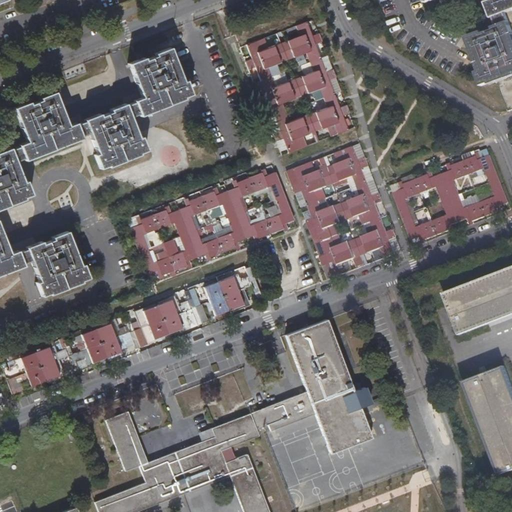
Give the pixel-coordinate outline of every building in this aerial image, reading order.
[(511,0),(494,0),(487,3),(493,19),(494,18),(505,14),(511,11),(511,0)] [(497,27),(508,22),(505,14),(494,18),(497,27)] [(321,42),(318,34),(312,36),(306,22),(295,26),(299,36),(265,49),(261,51),(257,41),(246,45),(252,59),(246,62),(248,70),(255,68),(265,95),(259,98),(263,107),(269,105),(279,130),(273,133),(276,142),(283,139),(288,153),(299,149),(295,139),(326,127),(330,137),(348,130),(343,116),(349,114),(346,105),(339,108),(329,80),(335,78),(332,70),(325,72),(315,45),(321,42)] [(511,30),(508,22),(497,27),(494,28),(495,31),(484,35),(482,32),(468,38),(481,71),(477,72),(483,87),(490,83),(491,86),(497,83),(509,111),(511,110),(511,30)] [(265,49),(261,39),(257,41),(261,51),(265,49)] [(141,98),(133,100),(134,103),(138,114),(139,116),(183,99),(183,97),(190,94),(184,81),(181,82),(168,48),(153,54),(154,56),(144,60),(143,58),(127,64),(141,98)] [(24,161),(81,139),(80,137),(75,125),(75,123),(67,126),(54,92),(39,98),(39,101),(28,105),(27,102),(12,108),(25,142),(18,145),(18,147),(23,158),(24,161)] [(138,114),(134,103),(125,106),(130,117),(138,114)] [(140,137),(137,138),(130,117),(125,106),(124,104),(109,110),(110,113),(99,117),(98,114),(83,120),(84,122),(88,133),(96,154),(94,155),(99,169),(106,166),(107,168),(139,156),(138,154),(145,151),(140,137)] [(84,122),(75,125),(80,137),(88,133),(84,122)] [(23,158),(18,147),(10,151),(14,162),(23,158)] [(324,266),(331,263),(336,277),(347,273),(343,263),(372,252),(375,258),(372,259),(373,263),(395,254),(390,240),(396,238),(393,229),(386,232),(376,205),(382,202),(379,194),(373,196),(362,169),(368,166),(366,158),(359,160),(354,147),(335,154),(339,164),(317,172),(313,162),(295,170),(297,175),(290,178),(302,208),(325,199),(322,189),(334,185),(338,194),(342,192),(341,187),(349,184),(355,199),(349,201),(355,218),(359,216),(363,225),(365,225),(368,234),(343,244),(339,235),(338,235),(335,225),(348,220),(338,194),(326,199),(329,208),(318,212),(322,221),(315,223),(314,219),(307,222),(310,231),(317,228),(327,254),(320,257),(324,266)] [(25,182),(22,182),(14,162),(10,151),(9,148),(0,151),(0,208),(23,200),(22,198),(30,195),(25,182)] [(478,160),(477,156),(451,166),(453,170),(449,172),(433,178),(430,179),(428,175),(403,185),(405,189),(401,190),(393,193),(411,240),(423,236),(425,240),(450,231),(448,226),(471,218),(472,222),(498,212),(496,208),(508,203),(490,156),(482,159),(478,160)] [(236,183),(237,187),(215,196),(213,192),(188,201),(190,206),(167,214),(165,210),(140,220),(141,224),(129,229),(148,277),(159,272),(161,276),(187,266),(185,262),(208,253),(209,258),(235,248),(234,244),(252,236),(255,242),(258,241),(258,239),(283,229),(283,231),(286,230),(284,224),(293,221),(275,173),(262,177),(261,173),(236,183)] [(310,211),(304,213),(307,222),(314,219),(310,211)] [(16,250),(8,254),(0,232),(0,274),(22,266),(21,264),(17,253),(16,250)] [(40,242),(25,247),(26,250),(30,260),(38,281),(35,283),(40,296),(48,293),(48,295),(80,283),(80,281),(87,278),(82,265),(79,266),(66,232),(51,237),(52,240),(41,244),(40,242)] [(26,250),(17,253),(21,264),(30,260),(26,250)] [(262,300),(249,267),(244,269),(258,302),(262,300)] [(511,314),(511,267),(444,294),(460,335),(511,314)] [(242,305),(231,277),(203,288),(208,303),(205,305),(209,312),(212,311),(214,316),(242,305)] [(188,306),(189,309),(191,312),(196,326),(207,321),(201,305),(199,305),(193,288),(183,292),(188,306)] [(176,330),(180,328),(177,318),(175,315),(174,312),(173,310),(178,308),(173,296),(169,298),(170,300),(156,306),(142,311),(141,309),(134,311),(137,321),(130,324),(127,314),(122,316),(126,326),(111,332),(109,324),(81,335),(81,338),(76,340),(80,350),(72,354),(65,337),(60,340),(62,345),(60,346),(62,350),(56,353),(53,346),(55,346),(53,342),(47,345),(48,348),(20,358),(22,366),(8,371),(4,361),(0,362),(0,366),(12,396),(24,392),(21,383),(28,381),(31,386),(45,381),(64,373),(59,360),(68,357),(74,373),(92,366),(91,363),(107,357),(120,353),(119,350),(133,345),(135,350),(147,344),(141,328),(148,326),(153,339),(166,334),(176,330)] [(169,298),(155,303),(156,306),(170,300),(169,298)] [(156,306),(155,303),(141,309),(142,311),(156,306)] [(188,306),(174,312),(175,315),(189,309),(188,306)] [(189,309),(175,315),(177,318),(191,312),(189,309)] [(138,466),(145,483),(94,503),(97,511),(134,511),(230,476),(242,511),(268,511),(246,455),(224,463),(219,450),(258,436),(256,430),(267,425),(270,431),(314,414),(329,453),(370,438),(359,408),(347,412),(341,396),(353,391),(325,320),(285,336),(306,392),(211,429),(214,437),(174,452),(146,463),(127,412),(105,420),(125,471),(138,466)] [(108,362),(107,360),(107,357),(91,363),(92,366),(99,363),(100,364),(108,362)] [(511,470),(511,385),(505,367),(464,382),(499,475),(511,470)] [(32,389),(46,384),(45,381),(31,386),(32,389)] [(75,423),(74,420),(62,425),(66,434),(68,434),(70,439),(75,437),(73,432),(75,431),(72,424),(75,423)]
